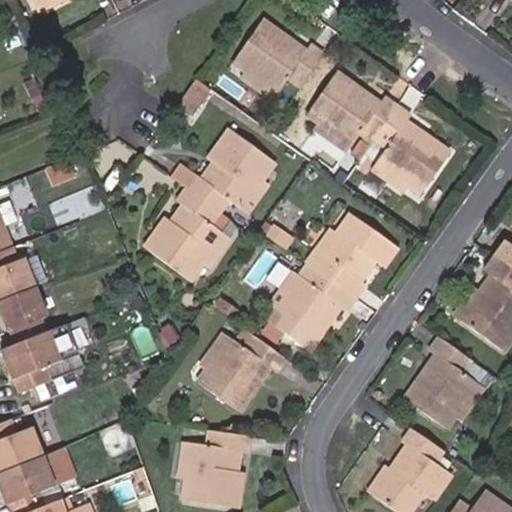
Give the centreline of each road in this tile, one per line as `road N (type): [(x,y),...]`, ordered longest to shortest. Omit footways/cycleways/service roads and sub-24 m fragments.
road 1 (residential): [(511,158),(330,410),(317,446),(329,511)]
road 2 (residential): [(190,0),(132,29),(123,106)]
road 3 (residential): [(511,81),(404,0)]
